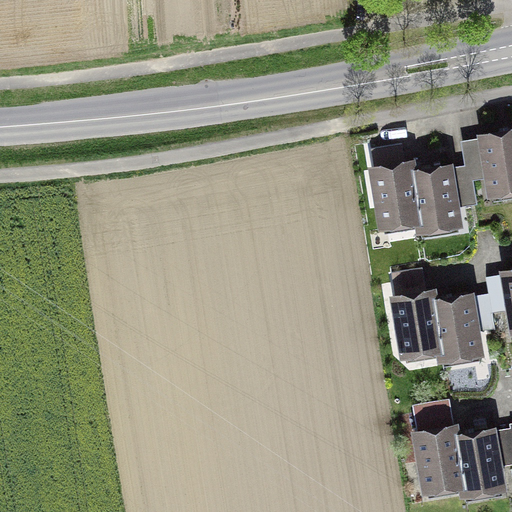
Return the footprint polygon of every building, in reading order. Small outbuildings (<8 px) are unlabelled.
[(511,187),(511,131),(483,136),(492,190),(511,187)] [(419,217),(412,172),(410,163),(374,168),(383,223),(419,217)] [(412,172),(419,217),(421,227),(457,221),(449,166),(412,172)] [(440,346),(433,301),(431,291),(395,297),(404,352),(440,346)] [(433,301),(440,346),(442,355),(479,349),(470,295),(433,301)] [(463,481),(455,436),(453,426),(417,432),(426,487),(463,481)] [(455,436),(463,481),(465,490),(501,484),(492,430),(455,436)]
